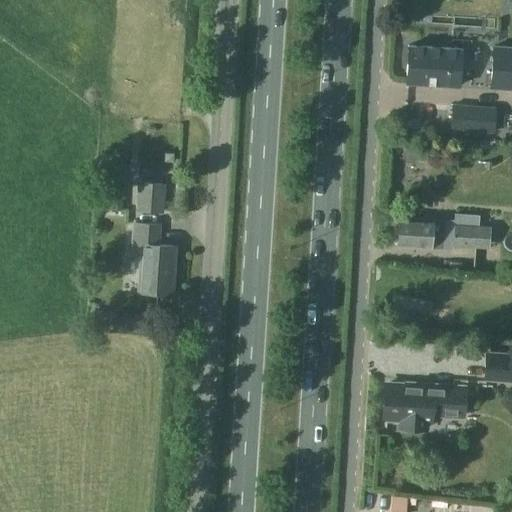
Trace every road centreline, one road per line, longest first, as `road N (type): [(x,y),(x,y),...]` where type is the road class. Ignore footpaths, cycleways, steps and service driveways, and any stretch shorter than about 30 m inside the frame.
road 1 (unclassified): [(193,511),(228,0)]
road 2 (primary): [(275,0),(242,511)]
road 3 (residential): [(349,511),(377,0)]
road 4 (primary): [(321,511),(345,0)]
